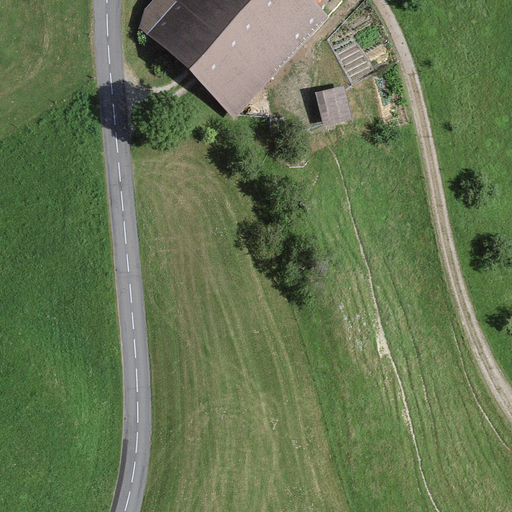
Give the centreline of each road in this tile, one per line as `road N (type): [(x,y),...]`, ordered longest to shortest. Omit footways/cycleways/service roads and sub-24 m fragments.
road 1 (unclassified): [(107,0),(138,415),(125,511)]
road 2 (track): [(511,401),(472,317),(416,96),(376,0)]
